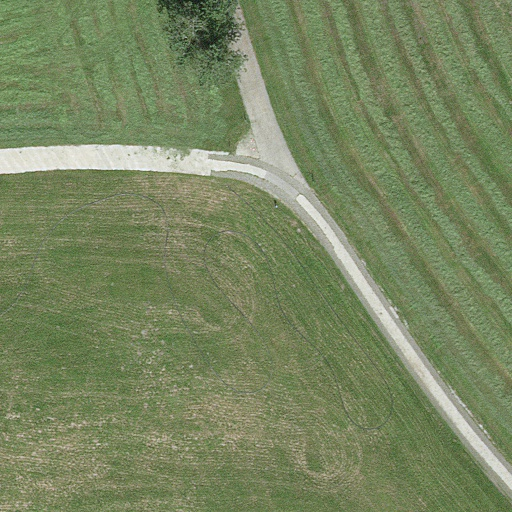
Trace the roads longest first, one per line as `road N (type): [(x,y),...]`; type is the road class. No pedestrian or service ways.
road 1 (track): [(511,482),(280,183),(223,0)]
road 2 (track): [(280,183),(147,154),(0,157)]
